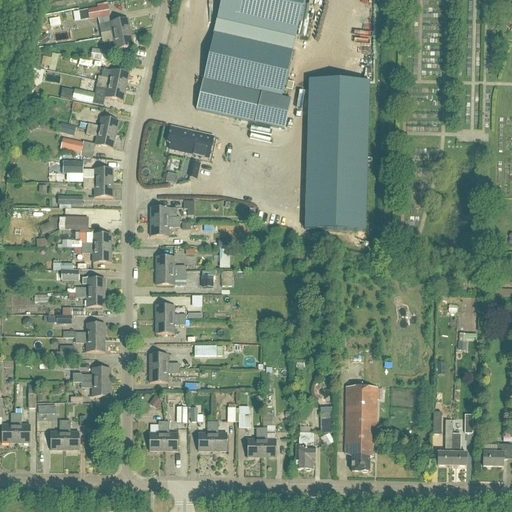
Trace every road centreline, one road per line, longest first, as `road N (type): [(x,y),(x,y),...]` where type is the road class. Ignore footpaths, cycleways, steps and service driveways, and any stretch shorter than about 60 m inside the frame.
road 1 (residential): [(126,485),(133,154),(166,0)]
road 2 (residential): [(511,494),(184,487)]
road 3 (residential): [(0,482),(126,485)]
